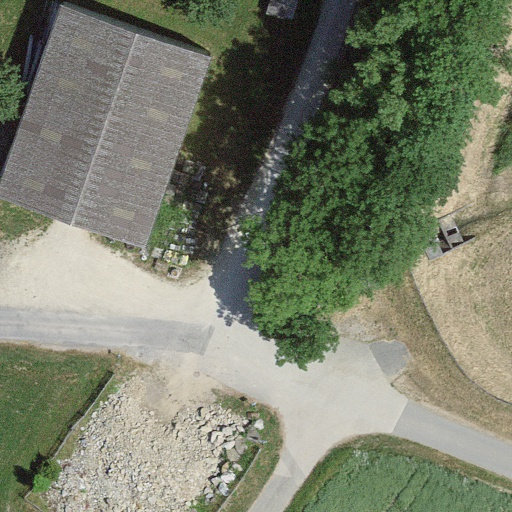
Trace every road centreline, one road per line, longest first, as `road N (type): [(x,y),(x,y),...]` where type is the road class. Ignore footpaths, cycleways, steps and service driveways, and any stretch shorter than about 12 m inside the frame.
road 1 (unclassified): [(511,459),(354,395),(271,337),(250,292),(256,228),(334,0)]
road 2 (track): [(0,325),(271,337)]
road 3 (track): [(354,395),(279,511)]
